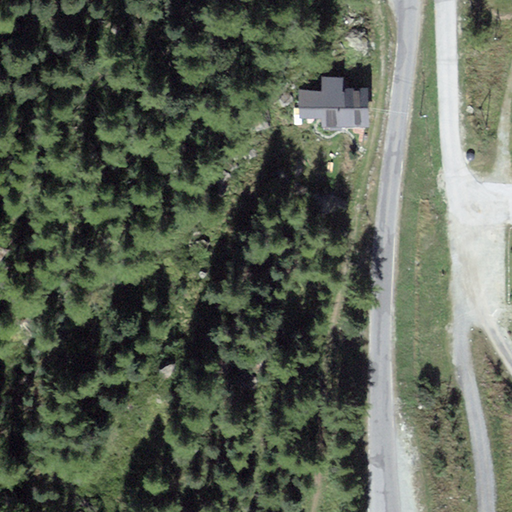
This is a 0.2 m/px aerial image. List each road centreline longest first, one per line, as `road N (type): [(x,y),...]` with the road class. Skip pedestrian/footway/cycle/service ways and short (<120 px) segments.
road 1 (tertiary): [(385,511),(384,222),(406,0)]
road 2 (track): [(485,511),(454,341),(479,308)]
road 3 (track): [(463,218),(494,195),(511,83)]
